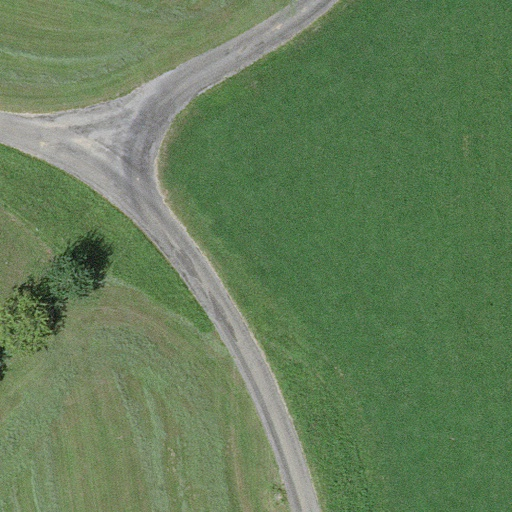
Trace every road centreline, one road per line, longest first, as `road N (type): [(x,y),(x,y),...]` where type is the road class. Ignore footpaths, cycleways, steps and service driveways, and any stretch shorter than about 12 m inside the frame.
road 1 (track): [(296,511),(262,409),(217,313),(100,156)]
road 2 (track): [(0,133),(100,156),(150,93),(317,0)]
